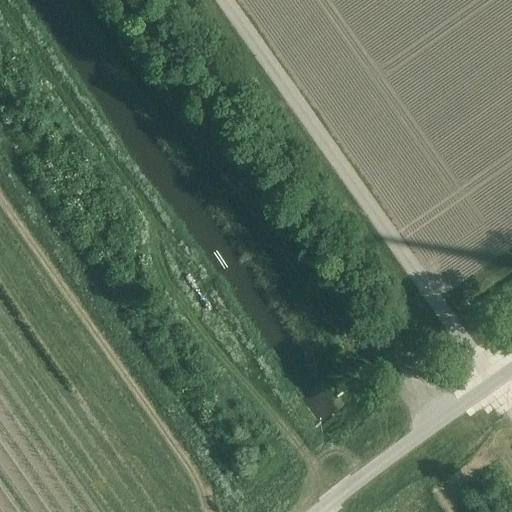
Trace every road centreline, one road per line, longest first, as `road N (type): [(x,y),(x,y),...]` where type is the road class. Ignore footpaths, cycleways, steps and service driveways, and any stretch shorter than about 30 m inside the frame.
road 1 (track): [(0,4),(161,231),(162,275),(329,504)]
road 2 (unclassified): [(320,511),(511,371)]
